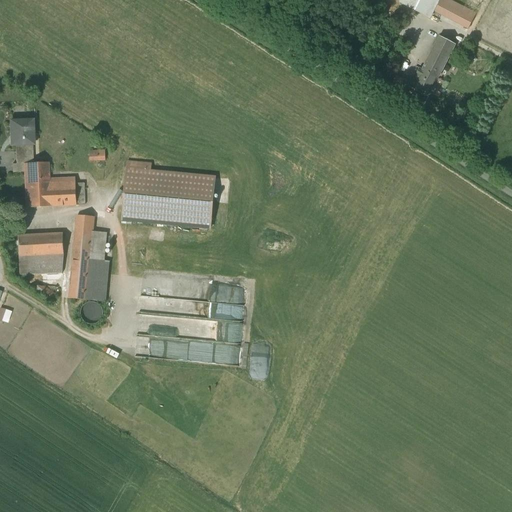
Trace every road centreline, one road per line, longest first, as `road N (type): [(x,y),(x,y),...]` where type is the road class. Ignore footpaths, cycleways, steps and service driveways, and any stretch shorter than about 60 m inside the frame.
road 1 (unclassified): [(511,193),(215,0)]
road 2 (track): [(127,361),(11,285),(1,270)]
